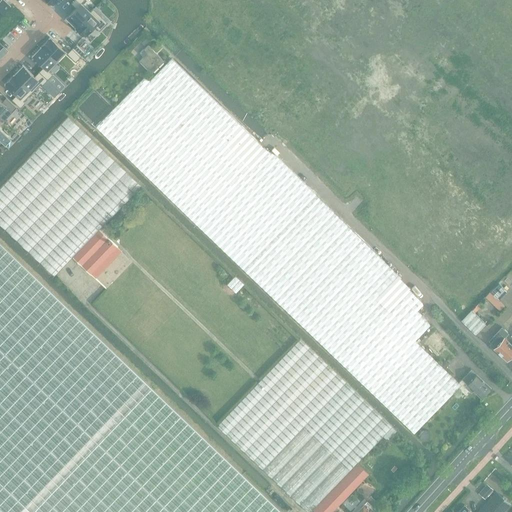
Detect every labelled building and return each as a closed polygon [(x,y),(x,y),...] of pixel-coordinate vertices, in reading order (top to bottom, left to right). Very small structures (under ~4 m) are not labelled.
[(2,0),(0,2),(0,15),(9,6),(3,0),(2,0)] [(76,8),(67,18),(76,27),(90,12),(81,3),(84,0),(74,0),(71,3),(76,8)] [(90,12),(76,27),(85,35),(94,26),(99,31),(108,22),(93,8),(90,12)] [(50,38),(41,47),(56,61),(65,52),(50,38)] [(77,44),(72,49),(80,57),(85,52),(77,44)] [(41,47),(33,56),(44,67),(39,71),(48,80),(53,75),(48,70),(56,61),(41,47)] [(72,49),(67,54),(75,62),(80,57),(72,49)] [(23,65),(14,75),(32,92),(41,84),(43,85),(48,80),(39,72),(34,77),(23,65)] [(14,75),(6,84),(17,95),(12,100),(21,108),(26,103),(24,101),(33,93),(32,92),(14,75)] [(2,102),(0,100),(0,117),(0,118),(8,109),(12,113),(17,107),(6,98),(2,102)] [(27,108),(22,112),(31,120),(35,116),(27,108)] [(0,511),(282,511),(22,266),(0,244),(0,511)] [(235,276),(227,284),(236,293),(244,284),(235,276)] [(418,311),(423,305),(419,300),(409,290),(410,289),(399,278),(376,301),(388,311),(403,297),(418,311)] [(500,302),(496,307),(499,311),(504,306),(500,302)] [(472,310),(462,321),(475,334),(485,324),(474,313),(472,310)] [(493,336),(495,338),(490,344),(494,348),(507,361),(511,356),(511,346),(504,338),(508,334),(501,327),(496,334),(493,336)] [(445,360),(440,364),(444,368),(449,364),(445,360)] [(471,370),(462,380),(467,384),(465,386),(472,393),(474,391),(481,398),(485,394),(487,394),(490,391),(490,389),(491,388),(471,370)] [(485,499),(493,489),(487,484),(479,494),(485,499)] [(496,492),(478,511),(503,511),(510,504),(496,492)] [(367,501),(355,511),(378,511),(367,501)]
